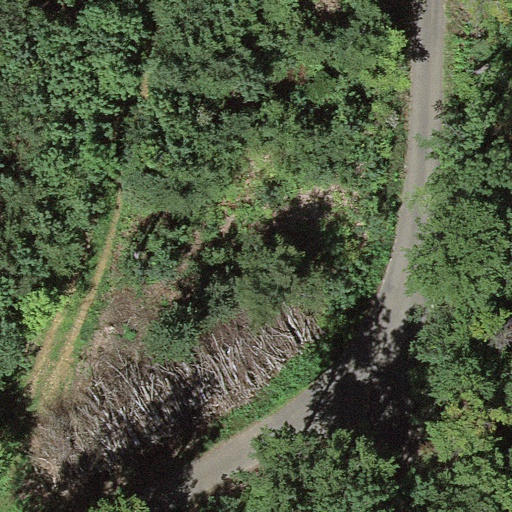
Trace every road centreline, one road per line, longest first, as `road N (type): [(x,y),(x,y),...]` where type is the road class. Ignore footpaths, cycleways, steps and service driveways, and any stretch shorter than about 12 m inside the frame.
road 1 (track): [(427,0),(420,225),(386,341),(342,386),(119,511)]
road 2 (track): [(149,0),(69,320),(2,511)]
road 3 (track): [(386,341),(400,511)]
